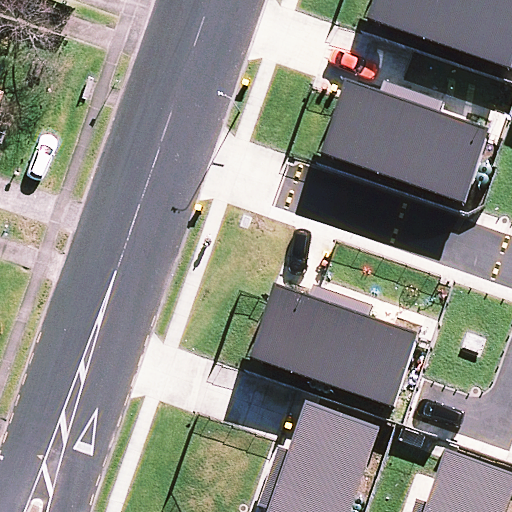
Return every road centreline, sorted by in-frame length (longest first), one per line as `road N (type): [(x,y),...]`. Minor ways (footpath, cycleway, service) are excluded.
road 1 (residential): [(31,511),(160,140)]
road 2 (residential): [(511,257),(160,140)]
road 3 (residential): [(160,140),(209,0)]
road 4 (residential): [(417,402),(498,429),(511,389)]
